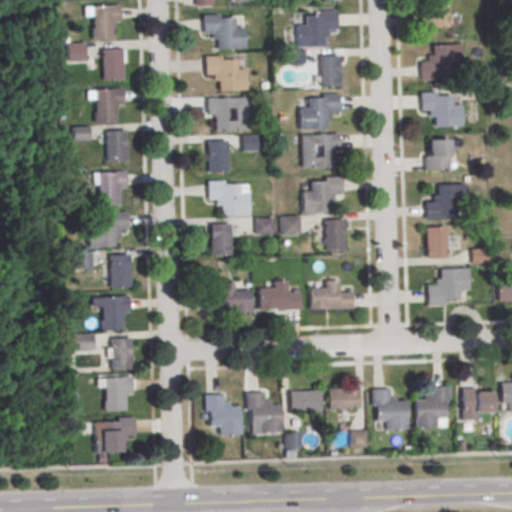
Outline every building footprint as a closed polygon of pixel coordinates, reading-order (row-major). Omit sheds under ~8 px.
[(424,0),(444,0),(445,28),(417,28),(417,12),(425,12),(424,0)] [(88,6),(117,5),(118,21),(110,22),(110,40),(90,40),(88,6)] [(334,11),(318,11),(318,15),(302,15),(303,25),(294,25),(294,47),(322,46),(322,37),(326,36),(326,30),(335,30),(334,11)] [(199,15),(216,14),(216,18),(231,18),(232,28),(240,28),(241,49),(213,50),(213,40),(208,40),(208,34),(200,34),(199,15)] [(64,45),(82,44),(82,60),(65,61),(64,45)] [(417,81),(433,80),(433,76),(449,76),(448,66),(457,66),(457,45),(429,45),(429,55),(425,55),(425,62),(416,62),(417,81)] [(99,50),(119,49),(120,80),(100,81),(99,50)] [(302,62),(302,50),(285,50),(285,62),(302,62)] [(201,56),(218,55),(218,59),(234,59),(234,69),(243,69),(243,90),(216,91),(215,81),(211,81),(211,75),(202,75),(201,56)] [(316,56),(337,55),(338,87),(317,87),(316,56)] [(91,90),(120,88),(120,105),(112,105),(113,123),(92,123),(91,90)] [(416,92),(433,92),(433,96),(449,95),(449,105),(458,105),(458,126),(431,127),(431,117),(426,118),(426,111),(417,111),(416,92)] [(337,94),(320,94),(320,98),(305,99),(305,108),(296,108),(296,130),(324,129),(324,120),(328,120),(328,113),(337,113),(337,94)] [(243,98),(244,131),(211,132),(211,115),(204,115),(204,99),(243,98)] [(69,127),(87,126),(87,142),(70,143),(69,127)] [(103,132),(123,131),(124,162),(103,163),(103,132)] [(297,135),(298,169),(330,168),(330,151),(336,150),(336,134),(297,135)] [(238,136),(254,136),(254,152),(239,152),(238,136)] [(425,140),(445,139),(446,170),(426,171),(425,140)] [(204,142),(224,141),(225,172),(204,173),(204,142)] [(94,173),(123,172),(123,188),(115,188),(116,206),(95,207),(94,173)] [(340,177),(323,177),(323,181),(308,181),(308,191),(299,191),(300,213),(327,212),(327,202),(331,202),(331,196),(340,196),(340,177)] [(204,181),(221,181),(221,185),(237,185),(237,194),(246,194),(246,216),(219,216),(218,207),(214,207),(214,200),(205,200),(204,181)] [(421,220),(438,220),(438,216),(453,216),(453,206),(462,206),(462,184),(434,185),(434,195),(430,195),(430,201),(421,201),(421,220)] [(124,212),(125,230),(117,230),(117,237),(113,237),(113,247),(85,248),(84,226),(93,226),(92,217),(110,216),(109,213),(124,212)] [(278,217),(296,216),(297,234),(278,234),(278,217)] [(252,218),(270,218),(270,234),(252,234),(252,218)] [(321,220),(342,219),(343,251),(322,251),(321,220)] [(207,224),(227,224),(228,255),(208,255),(207,224)] [(423,226),(423,257),(443,257),(443,226),(423,226)] [(468,249),(484,248),(485,264),(468,264),(468,249)] [(72,253),(88,252),(88,267),(72,267),(72,253)] [(106,256),(126,255),(127,286),(107,287),(106,256)] [(424,305),(441,304),(441,300),(456,300),(456,290),(465,290),(465,269),(437,269),(437,279),(433,279),(433,286),(424,286),(424,305)] [(493,281),(511,280),(511,301),(494,302),(493,281)] [(255,289),(256,311),(297,309),(297,292),(285,293),(284,281),(270,282),(271,288),(255,289)] [(306,289),(307,311),(348,309),(348,292),(336,293),(335,281),(322,282),(322,288),(306,289)] [(247,290),(248,311),(207,313),(206,296),(218,296),(217,285),(231,284),(231,290),(247,290)] [(97,297),(126,296),(127,312),(119,312),(119,330),(99,331),(97,297)] [(68,335),(89,335),(90,350),(68,351),(68,335)] [(107,339),(127,338),(128,369),(108,370),(107,339)] [(100,378),(129,377),(129,393),(121,393),(122,411),(101,412),(100,378)] [(497,383),(511,382),(511,412),(505,412),(505,403),(498,403),(497,383)] [(446,387),(427,387),(427,395),(421,396),(421,401),(411,401),(412,428),(433,428),(433,419),(443,419),(442,404),(446,404),(446,387)] [(490,412),(490,388),(459,388),(459,419),(475,419),(475,412),(490,412)] [(325,390),(356,389),(357,409),(326,410),(325,390)] [(368,390),(386,389),(386,397),(393,397),(393,402),(403,402),(404,430),(383,430),(383,421),(373,422),(372,407),(368,407),(368,390)] [(287,392),(318,391),(318,411),(287,412),(287,392)] [(243,393),(261,392),(261,400),(268,400),(268,405),(278,405),(279,433),(258,433),(258,424),(248,425),(247,410),(243,410),(243,393)] [(202,395),(220,394),(220,402),(227,402),(227,407),(237,407),(238,434),(217,435),(217,426),(206,427),(206,412),(202,412),(202,395)] [(92,452),(120,451),(119,438),(132,438),(132,417),(91,418),(92,452)] [(347,432),(361,431),(362,449),(347,449),(347,432)] [(282,433),(296,432),(297,450),(283,450),(282,433)]
